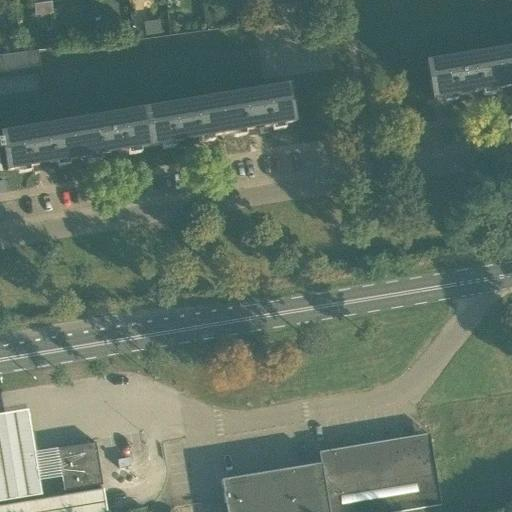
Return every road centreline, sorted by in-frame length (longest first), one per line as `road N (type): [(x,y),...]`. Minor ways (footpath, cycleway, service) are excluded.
road 1 (primary): [(0,363),(511,275)]
road 2 (residential): [(0,237),(511,157)]
